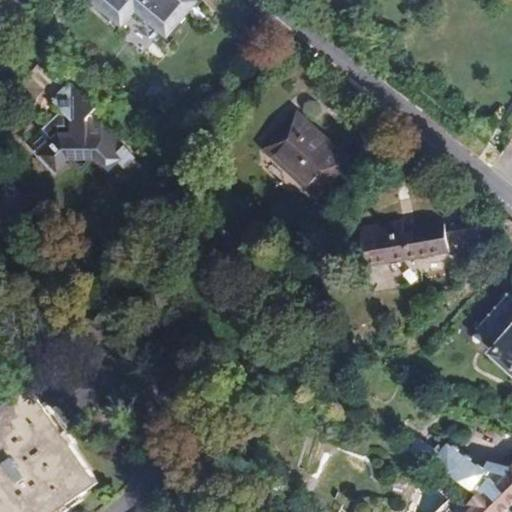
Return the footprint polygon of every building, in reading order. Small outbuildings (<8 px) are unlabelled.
[(93,0),(121,24),(132,11),(168,41),(201,1),(199,0),(93,0)] [(141,153),(70,81),(53,99),(62,109),(29,142),(59,172),(70,161),(85,176),(99,162),(115,178),(141,153)] [(264,149),(319,198),(353,160),(327,137),(298,111),(264,149)] [(368,268),(452,253),(451,245),(465,242),(468,258),(485,254),(480,227),(460,230),(449,232),(448,224),(406,231),(404,222),(361,230),(368,268)] [(496,353),(511,367),(511,294),(510,293),(478,329),(500,348),(496,353)] [(0,409),(0,511),(58,511),(99,484),(32,387),(0,409)] [(420,437),(411,450),(423,461),(436,464),(475,491),(489,471),(485,469),(448,443),(440,453),(420,437)] [(511,467),(489,462),(485,469),(489,471),(489,470),(506,474),(511,468),(511,467)] [(506,511),(509,509),(511,506),(511,475),(506,474),(489,470),(489,471),(475,491),(479,494),(471,504),(474,507),(468,511),(506,511)]
